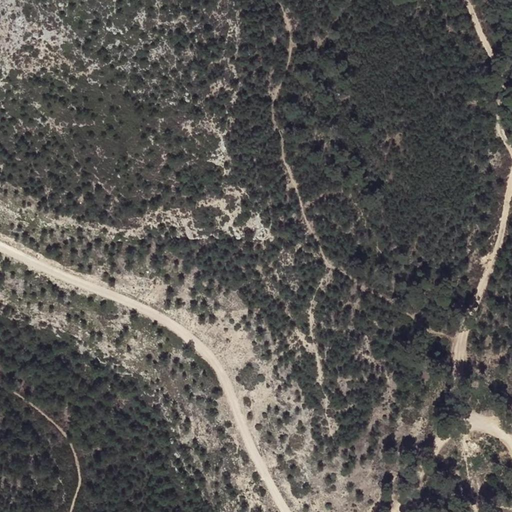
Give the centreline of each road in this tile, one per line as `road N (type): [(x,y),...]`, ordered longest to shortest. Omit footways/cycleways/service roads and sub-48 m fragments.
road 1 (track): [(288,511),(225,377),(186,332),(0,242)]
road 2 (track): [(511,173),(458,364),(475,421)]
road 3 (track): [(511,445),(484,421),(466,422),(444,435),(397,511)]
road 4 (track): [(511,157),(495,125),(498,81),(484,30),(465,0)]
